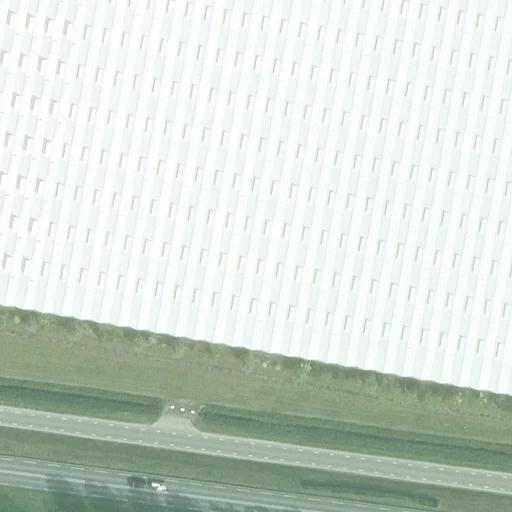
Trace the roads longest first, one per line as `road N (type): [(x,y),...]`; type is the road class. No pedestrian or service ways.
road 1 (unclassified): [(511,486),(0,417)]
road 2 (secondary): [(310,511),(0,471)]
